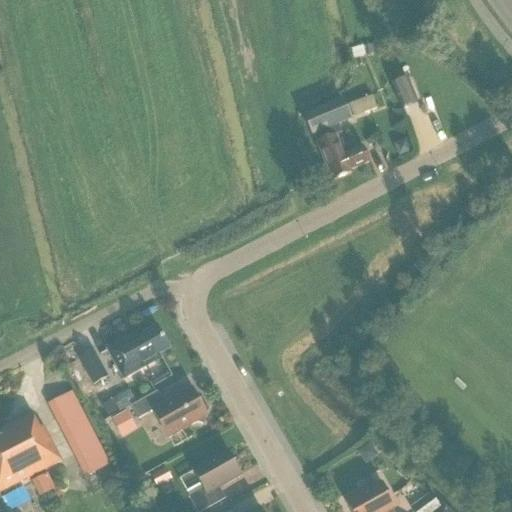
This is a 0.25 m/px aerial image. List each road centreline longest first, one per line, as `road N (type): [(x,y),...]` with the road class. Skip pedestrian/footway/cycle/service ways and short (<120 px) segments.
road 1 (residential): [(511,115),(210,272)]
road 2 (residential): [(210,272),(511,115)]
road 3 (residential): [(305,511),(193,315),(189,294)]
road 4 (residential): [(189,294),(161,286),(0,370)]
